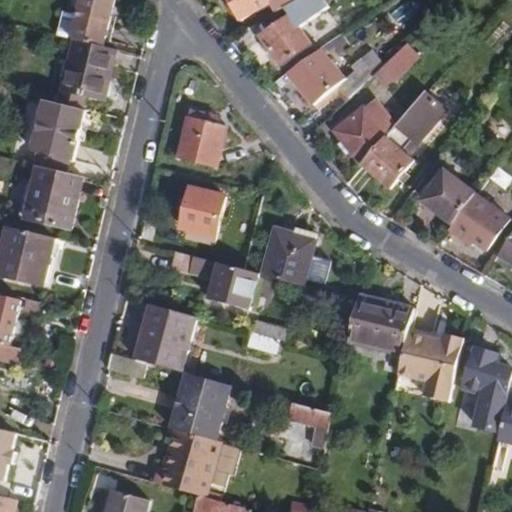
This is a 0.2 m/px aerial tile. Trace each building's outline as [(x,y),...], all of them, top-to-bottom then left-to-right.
[(82,0),(73,41),(76,41),(106,48),(116,0),(82,0)] [(274,7),(277,14),(302,0),(228,0),(241,24),(274,7)] [(283,68),(314,45),(293,17),(262,38),(283,68)] [(345,94),(350,99),(375,75),(362,60),(352,68),(356,73),(348,79),(328,55),(334,50),(340,57),(353,48),(344,35),(323,49),(325,52),(291,76),(316,108),(341,88),(345,94)] [(106,48),(76,41),(63,94),(103,103),(115,51),(106,48)] [(397,128),(363,166),(365,169),(391,191),(416,163),(407,156),(447,111),(426,94),(397,128)] [(352,152),(363,166),(397,128),(374,100),(335,130),(343,141),(338,144),(347,156),(352,152)] [(86,111),(46,102),(34,153),(40,154),(37,166),(39,167),(66,173),(69,161),(75,162),(86,111)] [(193,110),(180,161),(219,171),(229,128),(210,123),(212,115),(193,110)] [(86,178),(39,167),(26,220),(74,231),(86,178)] [(456,226),(478,197),(446,173),(425,203),(456,226)] [(184,249),(215,257),(228,199),(192,190),(184,229),(189,231),(184,249)] [(456,226),(451,232),(485,257),(511,221),(478,197),(456,226)] [(56,240),(10,229),(0,268),(0,276),(44,288),(56,240)] [(266,276),(304,287),(317,241),(277,230),(266,276)] [(511,237),(499,256),(511,264),(511,237)] [(260,275),(247,271),(177,253),(172,269),(217,280),(211,300),(251,310),(260,275)] [(1,294),(0,297),(0,362),(8,365),(23,299),(1,294)] [(350,346),(404,358),(410,334),(416,309),(368,298),(361,296),(360,303),(350,346)] [(40,317),(43,305),(29,301),(25,313),(40,317)] [(200,320),(151,306),(136,360),(149,364),(185,374),(193,345),(200,320)] [(255,334),(282,342),(284,329),(258,322),(255,334)] [(404,358),(401,376),(429,384),(426,398),(451,404),(466,340),(447,335),(445,344),(444,349),(433,346),(435,341),(410,334),(404,358)] [(501,390),(508,392),(511,382),(504,379),(510,360),(477,350),(465,389),(498,401),(501,390)] [(136,360),(114,354),(110,371),(145,381),(149,364),(136,360)] [(238,448),(254,394),(189,376),(172,430),(178,432),(238,448)] [(505,423),(500,443),(511,445),(511,390),(511,393),(505,423)] [(313,448),(325,451),(334,415),(296,405),(292,422),(318,429),(314,443),(313,448)] [(450,408),(444,438),(458,441),(465,412),(450,408)] [(208,498),(209,493),(211,484),(225,488),(228,475),(233,477),(241,449),(238,448),(178,432),(168,469),(161,467),(156,484),(199,496),(208,498)] [(281,461),(308,468),(313,447),(314,443),(287,436),(281,461)] [(108,511),(149,511),(152,502),(114,492),(108,511)] [(208,498),(226,503),(228,498),(209,493),(208,498)] [(252,511),(253,510),(226,503),(208,498),(199,496),(194,511),(252,511)] [(0,511),(20,511),(22,503),(0,497),(0,511)] [(290,511),(308,511),(310,504),(293,500),(290,511)]
